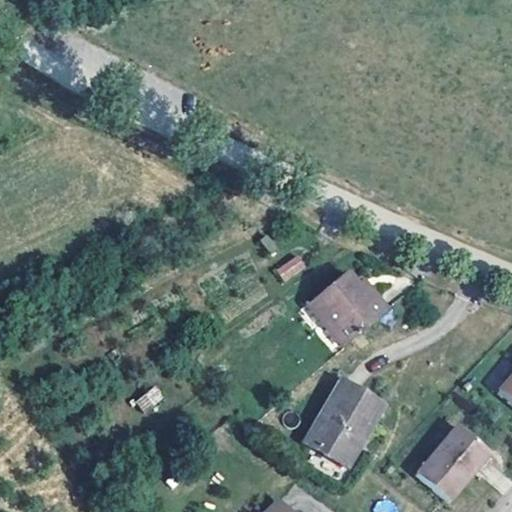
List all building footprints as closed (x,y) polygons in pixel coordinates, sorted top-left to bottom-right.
[(303,269),(295,258),(275,271),(282,283),(303,269)] [(322,318),(345,345),(385,312),(373,297),(367,303),(354,288),(343,276),(306,307),(318,321),(322,318)] [(361,283),(354,288),(367,303),(373,297),(361,283)] [(318,321),(342,348),(345,345),(322,318),(318,321)] [(511,374),(500,388),(511,397),(511,374)] [(381,407),(340,382),(304,444),(345,468),(381,407)] [(487,456),(453,428),(413,475),(447,503),(487,456)] [(392,511),(392,501),(375,502),(375,511),(392,511)]
